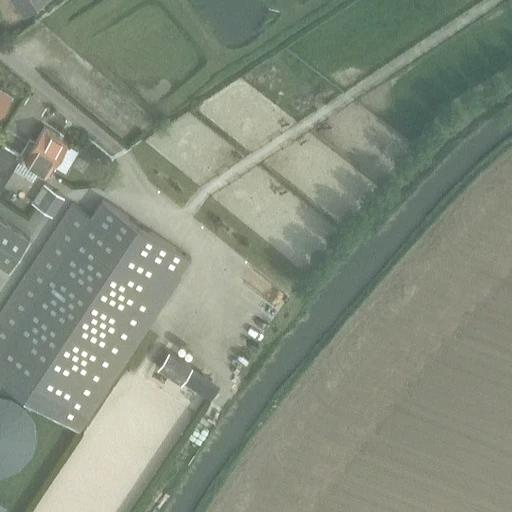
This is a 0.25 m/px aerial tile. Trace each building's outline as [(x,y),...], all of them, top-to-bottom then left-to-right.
[(17,0),(24,9),(37,0),(17,0)] [(0,112),(10,96),(0,89),(0,112)] [(0,147),(0,188),(13,168),(32,180),(39,168),(49,174),(54,166),(55,164),(65,171),(77,151),(67,145),(68,142),(43,127),(34,141),(29,138),(19,155),(2,144),(0,147)] [(38,204),(53,214),(65,196),(50,186),(38,204)] [(88,413),(179,275),(181,273),(180,273),(190,256),(103,198),(92,214),(73,202),(0,313),(0,377),(78,428),(88,413)] [(0,263),(10,270),(31,238),(0,218),(0,263)] [(169,351),(158,368),(181,383),(192,366),(169,351)]
